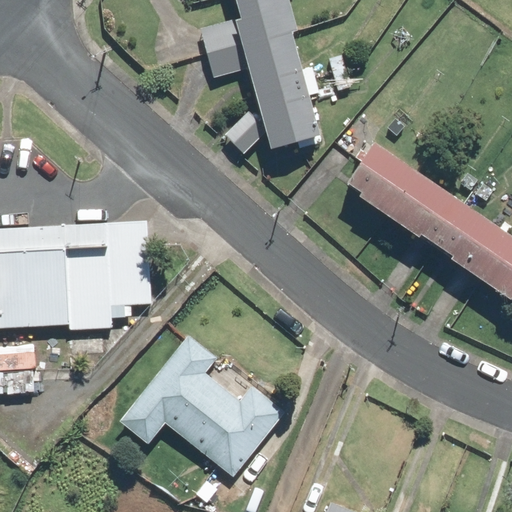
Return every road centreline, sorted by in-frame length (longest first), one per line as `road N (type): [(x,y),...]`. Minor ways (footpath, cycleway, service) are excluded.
road 1 (unclassified): [(0,15),(352,322),(511,401)]
road 2 (unknown): [(238,219),(104,375),(2,400)]
